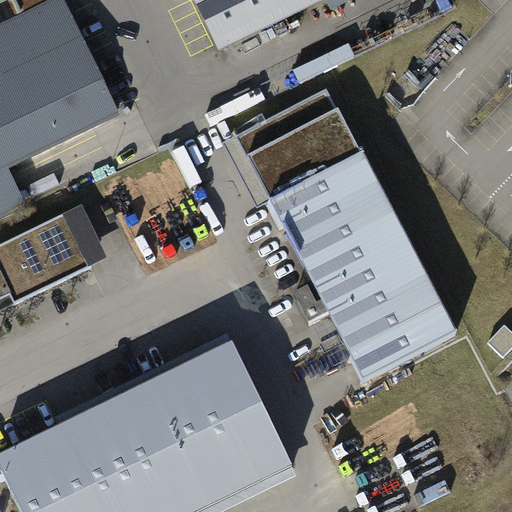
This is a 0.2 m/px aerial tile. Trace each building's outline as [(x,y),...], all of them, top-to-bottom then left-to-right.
[(62,0),(37,0),(0,18),(0,212),(20,203),(4,170),(118,115),(62,0)] [(190,0),(213,48),(313,0),(190,0)] [(366,158),(265,210),(362,393),(462,341),(366,158)] [(59,219),(0,247),(0,306),(82,267),(59,219)] [(63,436),(0,466),(0,477),(17,511),(227,511),(299,477),(231,339),(57,423),(63,436)]
